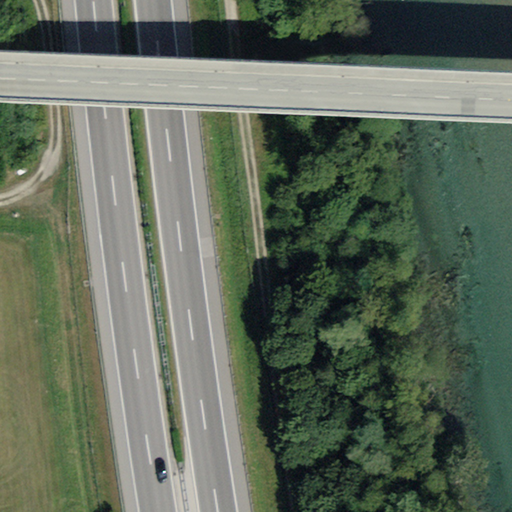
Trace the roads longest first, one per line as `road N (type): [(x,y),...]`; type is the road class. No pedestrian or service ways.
road 1 (track): [(230,0),(254,235),(302,511)]
road 2 (motorway): [(92,0),(159,511)]
road 3 (motorway): [(220,511),(153,0)]
road 4 (tertiary): [(0,77),(511,100)]
road 5 (track): [(0,206),(47,180),(65,139),(35,0)]
